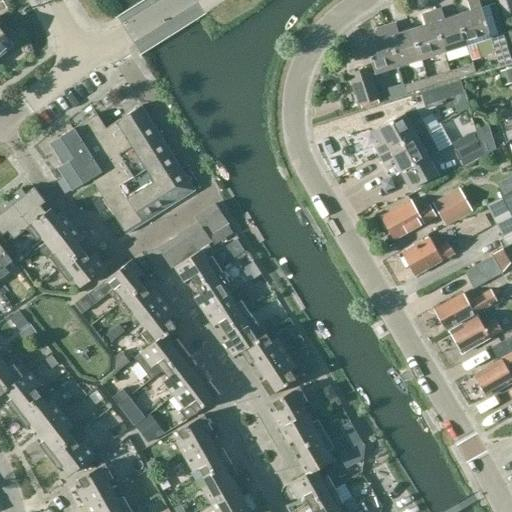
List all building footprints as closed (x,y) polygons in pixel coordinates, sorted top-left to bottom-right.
[(458,15),(467,45),(471,56),(494,49),(478,0),(467,0),(468,0),(471,11),(458,15)] [(511,0),(498,0),(504,20),(511,17),(511,0)] [(467,45),(458,15),(444,19),(441,8),(431,11),(444,52),(467,45)] [(444,52),(431,11),(422,14),(425,25),(412,29),(421,59),(444,52)] [(395,23),(385,26),(398,66),(421,59),(412,29),(398,33),(395,23)] [(398,66),(385,26),(376,29),(379,39),(366,43),(375,73),(398,66)] [(0,61),(5,58),(8,58),(14,53),(15,49),(0,30),(0,61)] [(499,65),(511,61),(504,37),(492,42),(499,65)] [(473,64),(450,71),(453,80),(476,73),(473,64)] [(369,68),(350,74),(359,104),(379,98),(369,68)] [(453,80),(450,71),(427,78),(430,87),(453,80)] [(430,87),(427,78),(404,85),(407,94),(430,87)] [(461,81),(437,89),(420,94),(424,106),(464,93),(461,81)] [(126,235),(150,220),(195,191),(142,106),(106,128),(98,114),(49,145),(63,166),(58,170),(72,192),(91,180),(126,235)] [(375,147),(380,156),(428,130),(422,120),(411,126),(405,114),(378,128),(385,142),(375,147)] [(496,150),(488,124),(476,128),(482,149),(484,155),(496,150)] [(438,150),(428,130),(380,156),(385,165),(395,159),(411,189),(438,174),(428,155),(438,150)] [(460,161),(482,149),(476,138),(454,150),(460,161)] [(22,189),(9,199),(30,225),(45,213),(45,212),(40,206),(45,202),(34,188),(26,194),(22,189)] [(446,226),(472,212),(459,189),(433,203),(446,226)] [(511,192),(486,206),(507,246),(511,243),(511,192)] [(30,225),(9,199),(0,205),(0,213),(0,214),(0,213),(0,230),(3,234),(7,231),(14,239),(27,229),(26,228),(30,225)] [(386,228),(388,229),(394,239),(436,216),(431,206),(419,212),(412,200),(382,217),(384,221),(383,223),(386,228)] [(215,205),(205,211),(219,231),(229,225),(215,205)] [(50,208),(45,212),(45,213),(30,225),(26,228),(27,229),(37,241),(42,237),(48,245),(72,227),(61,213),(56,217),(50,208)] [(219,231),(205,211),(195,218),(198,223),(209,238),(219,231)] [(209,238),(198,223),(188,230),(201,250),(212,243),(209,238)] [(83,241),(72,227),(48,245),(43,249),(59,270),(83,251),(78,245),(83,241)] [(201,250),(188,230),(179,236),(192,256),(201,250)] [(192,256),(179,236),(168,243),(181,263),(192,256)] [(430,238),(403,254),(416,275),(454,253),(449,243),(437,250),(430,238)] [(181,263),(168,243),(159,249),(173,269),(181,263)] [(0,278),(9,271),(5,267),(12,261),(0,245),(0,278)] [(89,258),(83,251),(59,270),(69,282),(74,278),(81,288),(105,269),(94,254),(89,258)] [(190,280),(196,288),(222,271),(212,257),(207,261),(201,251),(175,269),(185,284),(190,280)] [(493,256),(465,272),(475,289),(503,273),(493,256)] [(110,293),(118,304),(143,285),(138,279),(143,275),(133,261),(89,294),(96,304),(110,293)] [(230,283),(222,271),(196,288),(200,295),(195,299),(205,313),(230,296),(225,287),(230,283)] [(149,293),(143,285),(118,304),(128,317),(134,312),(141,322),(165,303),(155,289),(149,293)] [(446,329),(497,301),(491,290),(468,302),(463,294),(435,310),(446,329)] [(230,296),(205,313),(215,328),(220,324),(225,331),(251,313),(250,311),(255,308),(244,291),(233,299),(230,296)] [(0,312),(0,329),(2,335),(32,322),(24,303),(0,312)] [(176,316),(165,303),(141,322),(146,328),(141,333),(150,345),(151,346),(167,334),(176,327),(171,320),(176,316)] [(235,357),(241,353),(241,352),(260,339),(260,338),(254,330),(260,326),(251,313),(225,331),(230,338),(225,342),(235,357)] [(461,353),(501,330),(496,320),(484,326),(478,316),(450,332),(461,353)] [(150,345),(141,353),(134,358),(151,380),(162,370),(187,351),(177,338),(173,342),(167,334),(151,346),(150,345)] [(266,334),(260,338),(260,339),(241,352),(241,353),(249,365),(255,362),(260,370),(286,353),(277,339),(271,342),(266,334)] [(511,336),(491,348),(498,359),(511,351),(511,336)] [(163,382),(174,396),(199,376),(192,368),(197,364),(187,351),(162,370),(168,378),(163,382)] [(296,367),(286,353),(260,370),(266,379),(261,383),(270,396),(296,379),(291,371),(296,367)] [(511,376),(508,369),(511,366),(511,353),(474,375),(486,397),(511,382),(511,376)] [(9,369),(2,360),(0,361),(0,395),(5,391),(23,377),(14,365),(9,369)] [(30,372),(23,377),(5,391),(11,399),(6,403),(16,415),(41,396),(36,390),(41,386),(30,372)] [(205,384),(199,376),(174,396),(185,409),(191,416),(196,413),(220,394),(210,381),(205,384)] [(127,393),(122,387),(113,394),(117,401),(127,393)] [(272,415),(280,430),(286,426),(296,420),(297,420),(307,415),(301,406),(308,402),(299,387),(272,403),(278,412),(272,415)] [(95,437),(125,412),(109,393),(79,418),(95,437)] [(47,404),(41,396),(16,415),(26,428),(31,424),(37,433),(62,414),(52,401),(47,404)] [(73,428),(62,414),(37,433),(44,442),(39,445),(49,458),(73,439),(68,432),(73,428)] [(312,424),(307,415),(297,420),(296,420),(286,426),(280,430),(289,445),(295,442),(300,450),(326,435),(318,420),(312,424)] [(177,442),(185,457),(212,441),(208,433),(213,430),(204,416),(178,431),(183,439),(177,442)] [(80,434),(73,439),(49,458),(59,470),(64,467),(70,475),(95,456),(84,442),(85,441),(80,434)] [(334,448),(326,435),(300,450),(305,458),(299,461),(306,475),(312,471),(313,473),(317,471),(333,461),(327,451),(334,448)] [(218,451),(212,441),(185,457),(194,472),(199,479),(204,477),(231,462),(222,448),(218,451)] [(239,476),(231,462),(205,477),(209,484),(203,488),(212,503),(238,487),(233,479),(239,476)] [(78,491),(87,506),(113,491),(108,483),(114,479),(105,464),(78,480),(83,488),(78,491)] [(322,480),(317,471),(313,473),(312,471),(306,475),(289,485),(299,501),(305,498),(309,506),(336,491),(328,476),(322,480)] [(244,496),(238,487),(212,503),(216,511),(251,511),(258,509),(249,494),(244,496)] [(118,500),(113,491),(87,506),(89,511),(129,511),(132,511),(124,497),(118,500)] [(344,504),(336,491),(309,506),(312,511),(340,511),(338,508),(344,504)]
